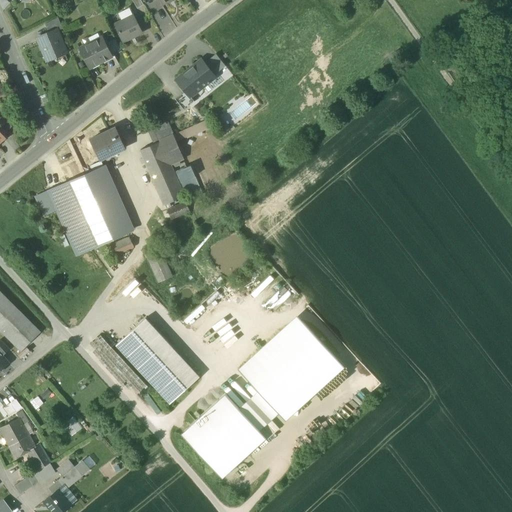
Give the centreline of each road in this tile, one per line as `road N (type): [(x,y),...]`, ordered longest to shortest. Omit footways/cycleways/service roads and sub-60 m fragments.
road 1 (track): [(63,334),(222,511)]
road 2 (tertiary): [(54,135),(231,0)]
road 3 (track): [(389,0),(511,168)]
road 4 (residential): [(0,263),(63,334),(0,386)]
road 5 (residential): [(54,135),(0,23)]
road 6 (unknown): [(75,347),(143,246)]
